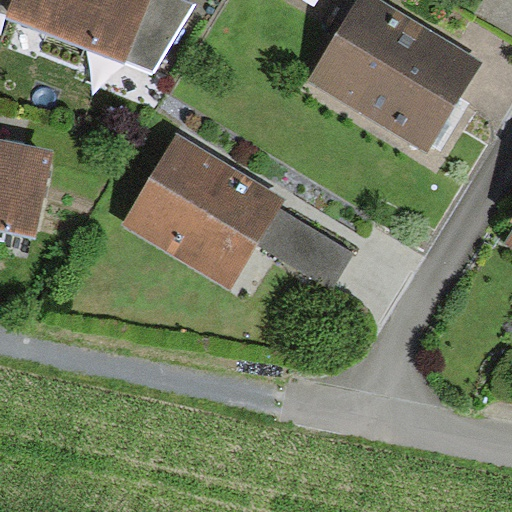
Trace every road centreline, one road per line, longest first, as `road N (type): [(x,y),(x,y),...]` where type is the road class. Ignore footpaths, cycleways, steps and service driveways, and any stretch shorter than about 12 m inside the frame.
road 1 (track): [(0,340),(351,411)]
road 2 (residential): [(351,411),(511,147)]
road 3 (residential): [(351,411),(511,444)]
